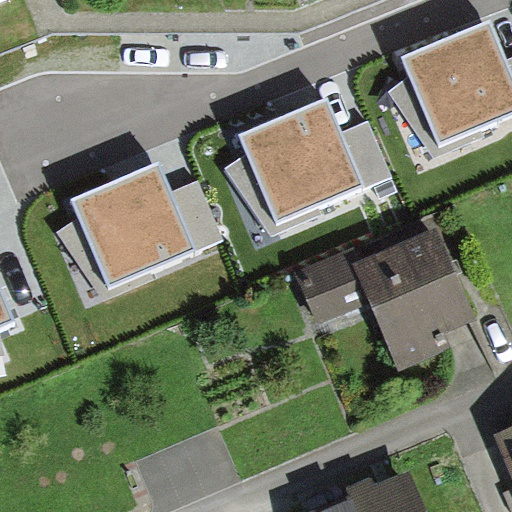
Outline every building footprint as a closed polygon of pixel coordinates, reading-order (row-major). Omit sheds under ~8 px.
[(511,115),(511,102),(485,39),(415,69),(446,143),(511,115)] [(325,109),(246,141),(280,223),(359,191),(325,109)] [(164,265),(131,185),(79,206),(113,287),(164,265)] [(346,242),(285,268),(305,314),(360,290),(383,343),(466,307),(432,231),(355,264),(346,242)] [(0,328),(10,324),(0,301),(0,328)] [(511,429),(499,435),(511,464),(511,429)] [(414,511),(400,481),(328,511),(414,511)]
